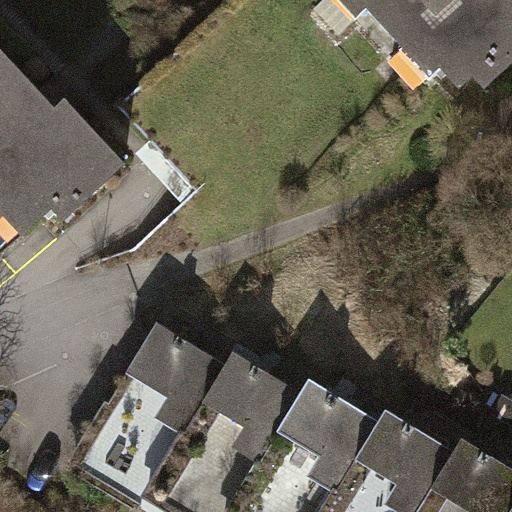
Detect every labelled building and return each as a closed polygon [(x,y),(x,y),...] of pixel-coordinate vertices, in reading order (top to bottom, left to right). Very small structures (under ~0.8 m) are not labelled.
[(511,0),(381,0),(461,89),(495,58),(505,69),(511,63),(511,0)] [(0,86),(20,70),(0,46),(0,86)] [(58,115),(20,70),(0,86),(0,237),(11,250),(46,221),(56,232),(128,171),(71,104),(58,115)] [(220,511),(289,410),(159,322),(124,373),(168,403),(153,424),(180,442),(139,503),(152,511),(220,511)] [(317,511),(368,437),(302,392),(289,410),(220,511),(317,511)] [(420,511),(452,465),(382,417),(368,437),(317,511),(420,511)] [(507,511),(511,507),(511,486),(461,452),(452,465),(420,511),(507,511)]
